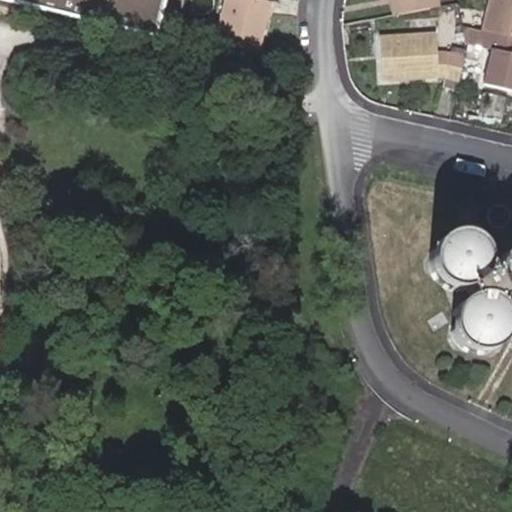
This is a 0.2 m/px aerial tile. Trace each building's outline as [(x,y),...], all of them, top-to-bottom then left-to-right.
[(15,0),(158,35),(165,0),(15,0)] [(256,63),(271,3),(279,5),(280,0),(224,0),(216,32),(223,34),(218,53),(256,63)] [(440,8),(438,0),(391,0),(394,16),(440,8)] [(511,0),(487,0),(480,31),(511,39),(511,0)] [(511,93),(511,39),(480,31),(460,27),(464,46),(490,52),(482,86),(511,93)] [(457,83),(465,51),(450,47),(449,53),(448,53),(436,54),(435,34),(378,37),(380,83),(444,80),(457,83)] [(511,248),(510,249),(505,252),(501,256),(498,260),(495,265),(494,271),(485,268),(485,263),(485,257),(483,252),(480,247),(477,242),(472,239),(467,236),(462,235),(456,234),(451,235),(445,237),(440,239),(436,243),(433,247),(430,253),(428,258),(428,263),(428,269),(430,274),(433,279),(436,283),(441,287),(446,289),(451,291),(457,292),(463,291),(465,290),(468,299),(465,300),(460,303),(456,307),(452,311),(450,316),(448,321),(448,327),(448,333),(450,338),(453,343),(457,348),(466,354),(472,355),(478,355),(483,354),(489,352),(494,350),(498,346),(501,342),(504,336),(505,331),(506,325),(505,320),(503,314),(500,310),(497,305),(503,298),(506,300),(511,303),(511,302),(511,248)]
